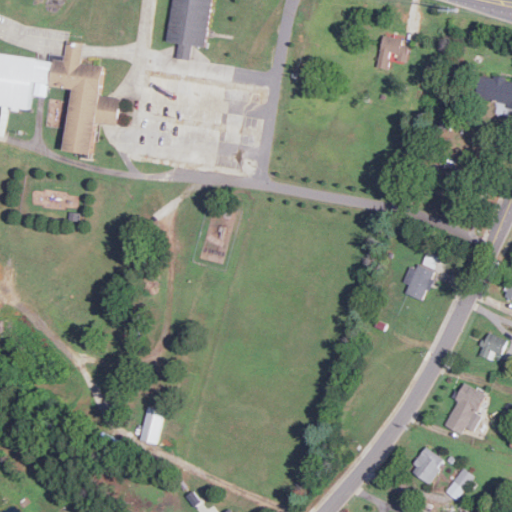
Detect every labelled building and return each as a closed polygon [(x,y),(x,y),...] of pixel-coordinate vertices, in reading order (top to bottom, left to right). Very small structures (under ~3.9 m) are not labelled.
[(213,0),(174,0),(169,41),(181,43),(179,58),(192,60),(194,45),(208,47),(213,0)] [(405,38),(385,35),(379,66),(390,69),(392,59),(408,62),(411,45),(404,44),(405,38)] [(0,52),(0,104),(32,108),(34,94),(48,96),(49,85),(74,88),(67,150),(95,153),(99,122),(120,125),(123,97),(103,95),(107,65),(84,62),(86,42),(69,40),(67,59),(56,58),(56,59),(0,52)] [(511,79),(484,75),(480,99),(511,104),(511,79)] [(441,255),(429,250),(424,262),(436,267),(441,255)] [(405,281),(410,283),(407,293),(426,299),(436,269),(419,264),(418,267),(410,264),(405,281)] [(480,353),(494,359),(497,352),(503,354),(509,339),(488,331),(480,353)] [(446,425),(464,433),(467,426),(476,431),(483,414),(479,412),(488,392),(466,382),(446,425)] [(167,410),(150,405),(141,439),(158,443),(167,410)] [(446,458),(426,446),(411,471),(431,482),(446,458)] [(458,498),(476,476),(465,467),(446,490),(458,498)]
